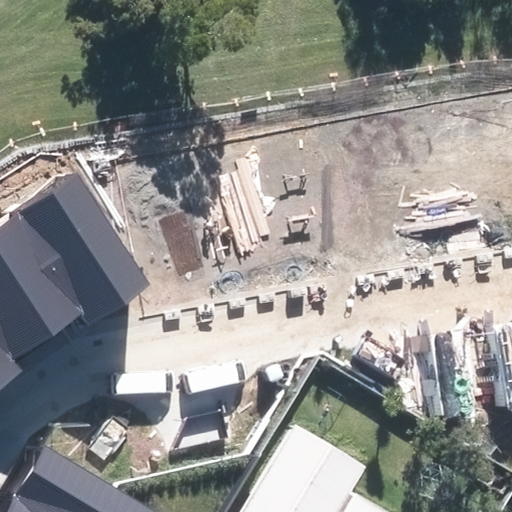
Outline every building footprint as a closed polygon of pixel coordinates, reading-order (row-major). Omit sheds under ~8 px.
[(476,431),(511,321),(511,94),(484,85),(463,149),(378,121),(348,211),(434,239),(381,400),(476,431)] [(76,172),(0,223),(0,253),(54,334),(82,315),(88,324),(151,282),(76,172)] [(0,253),(0,386),(22,372),(14,360),(54,334),(0,253)] [(231,352),(188,330),(167,372),(129,353),(81,447),(161,489),(231,352)] [(290,426),(240,511),(385,511),(345,489),(359,466),(290,426)] [(162,511),(50,444),(19,494),(49,511),(162,511)] [(49,511),(19,494),(8,511),(49,511)]
